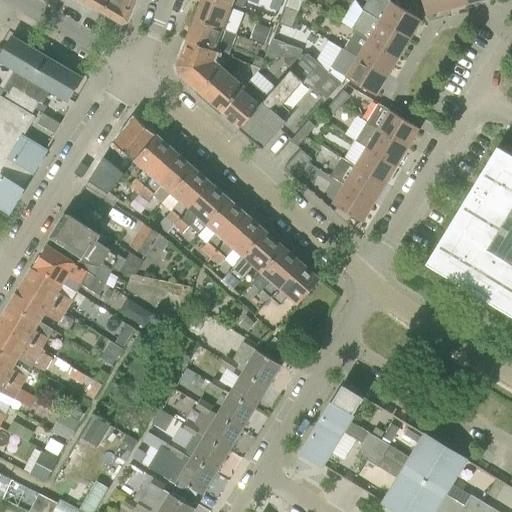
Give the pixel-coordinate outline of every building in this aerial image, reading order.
[(125,22),(133,0),(77,0),(118,24),(125,22)] [(244,13),(231,8),(232,4),(221,0),(201,0),(195,18),(223,29),(236,35),(244,13)] [(283,0),(272,0),(269,8),(278,12),(283,0)] [(410,39),(422,20),(388,0),(369,0),(363,10),(410,39)] [(423,0),(427,14),(449,9),(446,0),(423,0)] [(446,0),(449,9),(470,3),(468,0),(446,0)] [(296,20),(299,12),(286,7),(283,15),(296,20)] [(356,31),(361,34),(361,35),(399,58),(410,39),(363,10),(352,29),(356,31)] [(296,20),(283,15),(280,24),(292,29),(296,20)] [(215,49),(223,29),(195,18),(187,39),(215,49)] [(272,29),(260,24),(254,40),(266,45),(272,29)] [(359,58),(388,76),(399,58),(361,35),(361,34),(356,31),(345,50),(359,58)] [(10,84),(12,86),(8,93),(22,101),(26,94),(35,79),(47,58),(13,38),(0,59),(18,70),(10,84)] [(265,60),(282,57),(284,57),(287,57),(291,45),(273,38),(264,59),(265,60)] [(187,39),(186,39),(176,65),(178,73),(215,61),(218,52),(214,50),(215,49),(187,39)] [(331,68),(347,77),(377,95),(388,76),(359,58),(345,50),(342,48),(342,49),(328,41),(316,61),(329,72),(331,68)] [(240,128),(264,149),(287,122),(284,120),(290,112),(283,106),(303,82),(326,102),(342,84),(329,72),(316,61),(307,53),(293,69),(269,96),(240,128)] [(307,53),(302,54),(287,57),(284,57),(285,63),(293,69),(307,53)] [(262,69),(265,60),(264,59),(257,56),(254,65),(262,69)] [(47,58),(35,79),(69,100),(82,78),(47,58)] [(223,68),(215,61),(178,73),(179,75),(201,94),(223,68)] [(255,76),(262,69),(252,65),(255,76)] [(223,113),(244,87),(223,68),(201,94),(223,113)] [(245,87),(244,87),(223,113),(240,128),(269,96),(250,81),(245,87)] [(344,90),(335,100),(341,107),(351,97),(344,90)] [(0,138),(22,101),(8,93),(5,98),(1,96),(0,97),(0,138)] [(22,101),(36,109),(40,102),(26,94),(22,101)] [(341,107),(335,100),(326,111),(333,117),(341,107)] [(0,151),(34,171),(33,172),(35,172),(47,151),(24,137),(36,117),(33,114),(36,109),(22,101),(0,138),(0,151)] [(420,128),(379,103),(368,122),(379,129),(408,147),(420,128)] [(138,118),(132,119),(111,146),(123,157),(127,153),(133,159),(156,134),(138,118)] [(309,120),(300,130),(307,136),(316,126),(309,120)] [(379,129),(368,122),(357,141),(368,148),(397,166),(408,147),(379,129)] [(298,147),(307,136),(300,130),(291,140),(298,147)] [(136,192),(174,150),(156,134),(133,159),(135,161),(144,170),(130,186),(136,192)] [(368,148),(356,166),(386,184),(397,166),(368,148)] [(511,155),(500,148),(481,178),(481,177),(479,180),(464,205),(464,206),(430,262),(460,280),(459,282),(498,305),(498,304),(511,312),(511,155)] [(174,150),(136,192),(148,201),(161,186),(168,192),(192,166),(174,150)] [(285,168),(299,180),(315,162),(301,150),(285,168)] [(34,171),(0,151),(0,170),(4,172),(0,178),(0,205),(11,212),(24,189),(23,189),(33,172),(34,171)] [(105,157),(89,181),(107,193),(123,175),(105,157)] [(331,176),(345,185),(375,203),(386,184),(356,166),(342,158),(331,176)] [(179,202),(165,218),(173,224),(213,183),(192,166),(168,192),(179,202)] [(206,224),(229,198),(213,183),(173,224),(184,234),(190,226),(198,233),(206,224)] [(339,207),(334,211),(348,223),(354,216),(363,222),(375,203),(345,185),(334,204),(339,207)] [(206,224),(216,233),(201,250),(209,256),(247,214),(229,198),(206,224)] [(87,258),(97,241),(101,234),(69,213),(53,237),(83,256),(87,258)] [(242,256),(265,230),(247,214),(209,256),(219,265),(234,249),(242,256)] [(146,256),(154,245),(161,234),(144,224),(130,246),(146,256)] [(283,246),(265,230),(242,256),(243,257),(222,281),(232,290),(254,266),(260,272),(283,246)] [(170,242),(161,234),(154,245),(165,252),(170,242)] [(83,256),(79,261),(87,263),(101,267),(111,250),(97,241),(87,258),(83,256)] [(75,263),(48,245),(34,266),(63,284),(64,284),(78,293),(83,285),(99,295),(107,284),(75,263)] [(257,296),(266,303),(271,297),(302,262),(283,246),(260,272),(262,274),(254,283),(262,290),(257,296)] [(120,271),(126,261),(121,257),(111,250),(101,267),(113,270),(120,271)] [(120,271),(136,275),(144,261),(131,253),(126,261),(120,271)] [(75,263),(107,284),(108,282),(113,270),(101,267),(87,263),(79,261),(76,261),(75,263)] [(271,297),(280,305),(289,296),(299,305),(321,279),(302,262),(271,297)] [(22,286),(66,313),(73,300),(59,292),(63,284),(34,266),(22,286)] [(22,286),(10,306),(40,323),(41,323),(45,315),(59,324),(66,313),(22,286)] [(40,323),(10,306),(0,322),(0,325),(42,349),(54,330),(41,323),(40,323)] [(144,309),(135,322),(145,328),(154,315),(144,309)] [(255,324),(246,316),(240,325),(248,332),(255,324)] [(129,339),(135,330),(127,324),(121,333),(129,339)] [(0,350),(33,369),(37,362),(44,350),(42,349),(0,325),(0,350)] [(268,346),(280,356),(287,348),(275,338),(268,346)] [(107,347),(119,355),(123,349),(111,341),(107,347)] [(256,349),(243,371),(268,387),(281,365),(256,349)] [(0,376),(21,388),(27,378),(33,369),(0,350),(0,376)] [(46,372),(53,358),(45,353),(37,367),(46,372)] [(222,365),(234,373),(237,368),(240,362),(234,359),(228,355),(222,365)] [(94,399),(102,386),(95,381),(72,366),(59,358),(56,364),(68,372),(67,375),(83,385),(85,381),(93,386),(87,395),(94,399)] [(187,368),(182,379),(191,384),(196,374),(187,368)] [(102,369),(95,381),(102,386),(110,374),(102,369)] [(268,387),(243,371),(230,393),(255,408),(268,387)] [(0,401),(10,407),(14,401),(21,388),(0,376),(0,401)] [(221,394),(224,389),(227,385),(214,377),(209,387),(221,394)] [(344,384),(323,418),(344,431),(365,397),(344,384)] [(230,393),(217,414),(242,429),(255,408),(230,393)] [(212,411),(215,405),(202,398),(196,408),(202,412),(209,416),(212,411)] [(0,424),(5,416),(10,407),(0,401),(0,424)] [(70,415),(81,421),(85,414),(74,407),(70,415)] [(154,424),(166,432),(175,417),(162,410),(154,424)] [(230,451),(242,429),(217,414),(212,411),(209,416),(202,412),(195,423),(188,420),(183,429),(192,434),(196,436),(198,432),(230,451)] [(53,430),(70,440),(81,421),(70,415),(64,412),(53,430)] [(96,418),(83,439),(99,448),(112,427),(96,418)] [(302,452),(323,465),(344,431),(323,418),(302,452)] [(393,423),(384,437),(392,442),(400,428),(393,423)] [(418,443),(422,437),(423,435),(409,427),(408,429),(404,435),(418,443)] [(148,469),(178,485),(181,480),(199,491),(203,494),(217,472),(186,453),(183,458),(171,451),(173,446),(149,432),(144,441),(159,450),(148,469)] [(184,447),(176,442),(173,446),(171,451),(183,458),(186,453),(217,472),(230,451),(198,432),(196,436),(192,434),(184,447)] [(364,443),(374,450),(380,439),(370,433),(364,443)] [(138,441),(128,434),(123,441),(134,448),(138,441)] [(411,458),(405,469),(425,481),(446,447),(426,434),(411,458)] [(58,456),(64,446),(51,439),(45,449),(58,456)] [(391,446),(380,439),(374,450),(384,456),(391,446)] [(374,450),(364,443),(357,454),(368,460),(374,450)] [(446,493),(467,459),(446,447),(425,481),(446,493)] [(126,462),(132,451),(127,448),(120,459),(126,462)] [(374,450),(368,460),(378,466),(384,456),(374,450)] [(57,461),(42,453),(31,473),(46,481),(57,461)] [(500,496),(507,481),(471,466),(466,479),(492,489),(490,492),(500,496)] [(405,469),(398,479),(384,503),(399,511),(406,511),(425,481),(405,469)] [(13,480),(0,473),(0,498),(3,500),(13,480)] [(153,479),(148,487),(149,487),(160,494),(164,489),(165,486),(153,479)] [(199,491),(181,480),(178,485),(197,495),(199,491)] [(406,511),(434,511),(440,504),(446,493),(425,481),(406,511)] [(60,499),(58,503),(53,511),(95,511),(110,489),(97,482),(80,510),(60,499)] [(150,510),(153,511),(192,511),(195,508),(171,493),(164,489),(160,494),(149,487),(141,500),(152,507),(150,510)] [(40,494),(29,511),(53,511),(58,503),(40,494)] [(476,511),(483,502),(472,495),(466,506),(476,511)] [(140,500),(135,508),(142,511),(149,511),(150,510),(152,507),(141,500),(140,500)] [(491,511),(494,508),(483,502),(476,511),(491,511)]
